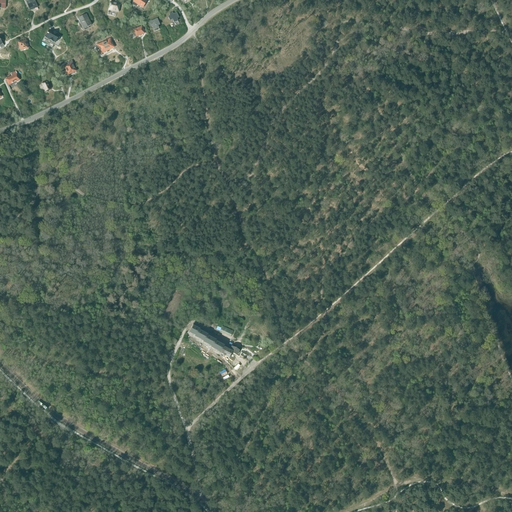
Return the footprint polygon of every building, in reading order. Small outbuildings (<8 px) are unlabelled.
[(33,0),(26,0),(28,6),(30,5),(32,10),(36,8),(35,5),(36,4),(33,0)] [(110,2),(108,10),(116,12),(118,12),(120,5),(118,4),(118,3),(112,2),(112,3),(110,2)] [(170,16),(168,17),(169,21),(172,20),(174,23),(178,21),(177,19),(178,18),(176,13),(173,15),(172,13),(169,15),(170,16)] [(83,29),(91,26),(86,15),(78,19),(83,29)] [(151,23),(149,24),(150,28),(153,27),(154,30),(159,28),(158,26),(159,25),(157,20),(157,19),(150,22),(151,23)] [(136,37),(144,34),(141,27),(133,30),(136,37)] [(49,31),(45,37),(49,39),(49,40),(46,45),(52,48),(55,43),(57,45),(59,42),(57,40),(58,41),(60,37),(57,35),(53,32),(52,33),(49,31)] [(97,46),(95,47),(96,51),(99,50),(101,54),(105,52),(105,50),(108,49),(109,50),(113,47),(109,40),(97,46)] [(20,52),(28,49),(26,41),(18,43),(20,52)] [(68,77),(76,73),(71,63),(68,64),(68,65),(64,67),(68,77)] [(16,74),(15,72),(12,74),(13,76),(5,79),(8,86),(20,80),(17,74),(16,74)] [(223,326),(220,332),(231,337),(234,331),(223,326)] [(230,351),(215,343),(215,342),(206,337),(207,336),(198,332),(199,331),(193,327),(190,333),(195,336),(195,337),(203,341),(203,342),(212,347),(211,348),(220,352),(219,353),(229,358),(232,353),(239,357),(241,353),(231,347),(230,351)]
